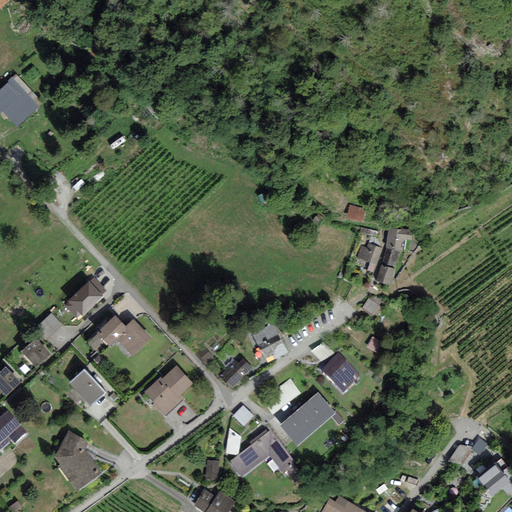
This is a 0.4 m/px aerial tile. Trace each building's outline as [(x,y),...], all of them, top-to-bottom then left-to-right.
[(15,75),(0,89),(0,112),(3,110),(18,126),(42,104),(15,75)] [(366,209),(350,204),(346,217),(362,222),(366,209)] [(324,219),(318,214),(313,219),(319,224),(324,219)] [(412,240),(412,231),(388,228),(386,248),(399,249),(400,238),(412,240)] [(382,248),(368,243),(366,248),(360,246),(356,257),(375,264),(382,248)] [(394,266),(399,249),(386,248),(382,263),(394,266)] [(395,270),(381,265),(376,280),(390,285),(395,270)] [(102,295),(88,281),(70,299),(71,300),(67,304),(77,315),(81,312),(82,313),(102,295)] [(381,306),(369,299),(364,307),(375,315),(381,306)] [(60,324),(51,314),(36,327),(46,337),(60,324)] [(150,340),(133,321),(124,329),(115,318),(97,334),(109,347),(117,340),(132,356),(150,340)] [(274,326),(254,335),(263,356),(273,352),(274,356),(285,351),(274,326)] [(373,337),(367,346),(379,353),(385,344),(373,337)] [(33,341),(20,353),(35,368),(48,356),(33,341)] [(360,377),(339,356),(322,372),(344,394),(360,377)] [(222,378),(233,388),(251,371),(240,360),(222,378)] [(5,369),(0,373),(0,393),(4,397),(19,384),(5,369)] [(189,384),(174,369),(162,381),(161,379),(144,395),(164,416),(180,400),(176,396),(189,384)] [(107,393),(84,370),(70,384),(92,407),(107,393)] [(301,391),(292,378),(265,395),(274,408),(301,391)] [(335,411),(319,392),(281,424),(297,442),(335,411)] [(253,417),(244,407),(235,415),(244,425),(253,417)] [(24,434),(7,418),(0,425),(0,450),(9,442),(12,445),(24,434)] [(243,437),(231,428),(227,452),(240,454),(243,437)] [(230,466),(241,481),(270,459),(283,476),(286,474),(293,482),(304,474),(272,433),(230,466)] [(53,461),(76,492),(99,476),(82,452),(85,444),(68,435),(53,461)] [(470,447),(460,445),(450,459),(460,462),(470,447)] [(220,460),(208,459),(205,478),(218,480),(220,460)] [(509,481),(496,462),(479,475),(492,493),(509,481)] [(205,511),(225,511),(234,500),(219,490),(217,495),(206,489),(197,504),(207,510),(205,511)] [(366,511),(339,495),(335,502),(330,499),(322,511),(324,511),(366,511)]
